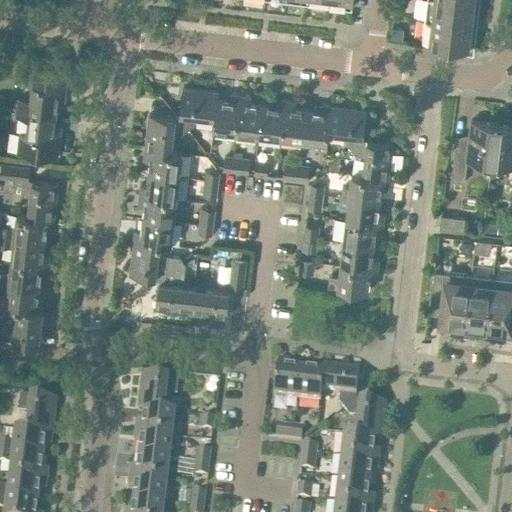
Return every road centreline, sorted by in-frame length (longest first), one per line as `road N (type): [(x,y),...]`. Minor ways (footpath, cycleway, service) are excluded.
road 1 (residential): [(511,377),(403,357),(436,73)]
road 2 (residential): [(100,359),(120,42)]
road 3 (residential): [(120,42),(372,65)]
road 4 (residential): [(278,487),(239,482),(254,341)]
road 5 (residential): [(254,341),(273,205),(230,202)]
road 6 (residential): [(100,359),(254,341)]
road 7 (residential): [(89,511),(104,395),(100,359)]
